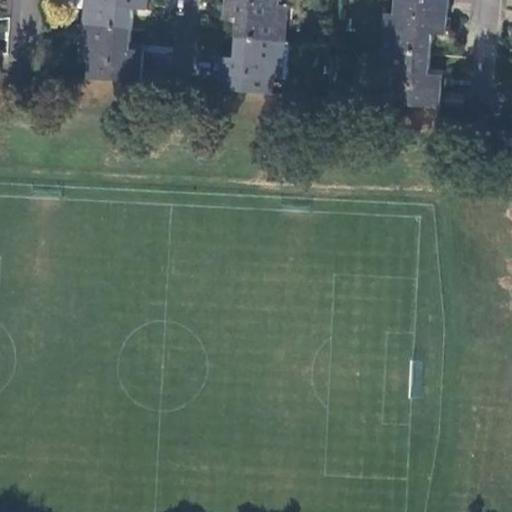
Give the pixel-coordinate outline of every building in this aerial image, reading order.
[(84,0),(83,21),(131,26),(133,5),(145,7),(145,0),(84,0)] [(239,16),(237,34),(287,39),(290,4),(280,3),(280,0),(227,0),(226,15),(239,16)] [(385,11),(382,46),(431,51),(433,31),(444,33),(447,0),(442,0),(395,0),(395,11),(385,11)] [(91,61),(89,75),(140,80),(143,48),(129,47),(131,26),(83,21),(79,60),(91,61)] [(224,54),(221,87),(273,91),(275,75),(284,76),(287,39),(237,34),(235,55),(224,54)] [(390,87),(389,100),(440,105),(443,72),(429,71),(431,51),(382,46),(379,86),(390,87)]
